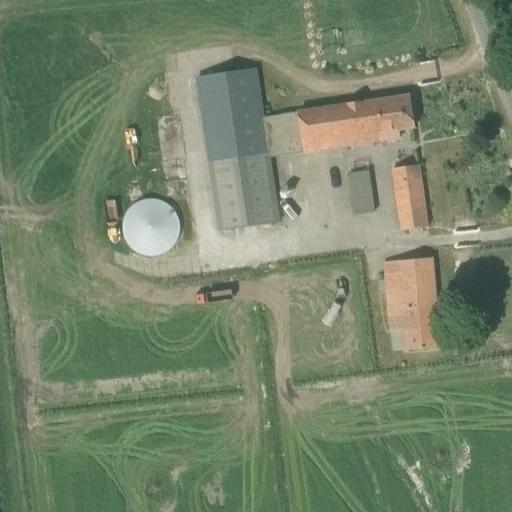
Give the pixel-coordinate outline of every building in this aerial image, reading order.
[(196,78),(218,232),(279,223),(270,157),(399,138),(398,131),(415,129),(410,96),(264,117),(257,69),(196,78)] [(393,170),(401,231),(429,227),(421,166),(393,170)] [(345,174),(353,215),(374,211),(366,170),(345,174)] [(145,257),(151,258),(156,257),(160,256),(169,251),(172,248),(177,240),(179,236),(180,231),(179,222),(178,218),(176,214),(173,210),(170,207),(162,202),(156,201),(152,200),(142,202),(138,204),(130,209),(128,212),(126,216),(124,221),(123,226),(123,232),(125,239),(128,245),(132,250),(136,253),(140,255),(145,257)] [(405,329),(407,351),(440,348),(432,258),(384,263),(390,330),(405,329)]
